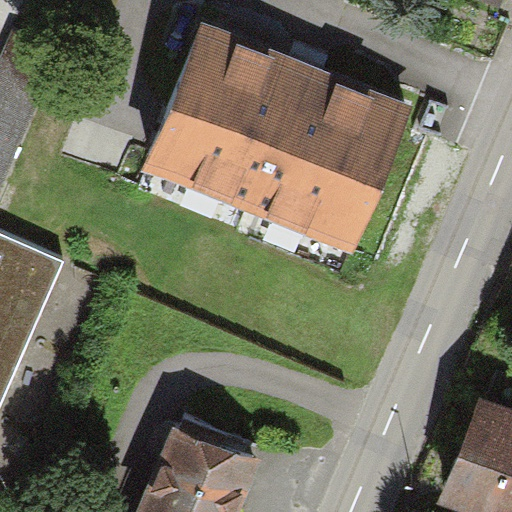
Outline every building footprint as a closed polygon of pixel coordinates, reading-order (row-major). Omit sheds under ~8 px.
[(314,44),(206,0),(203,0),(141,148),(353,236),(415,87),(314,44)] [(17,14),(0,53),(0,179),(63,34),(17,14)] [(0,395),(61,251),(0,224),(0,395)] [(435,477),(511,510),(511,386),(481,373),(454,435),(435,477)] [(135,499),(139,501),(134,511),(232,511),(263,441),(178,403),(135,499)]
